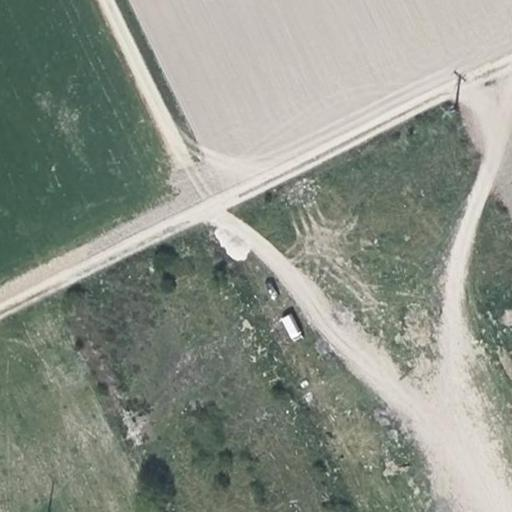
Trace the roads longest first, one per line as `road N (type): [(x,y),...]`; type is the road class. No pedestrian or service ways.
road 1 (track): [(511,64),(0,311)]
road 2 (track): [(37,293),(140,511)]
